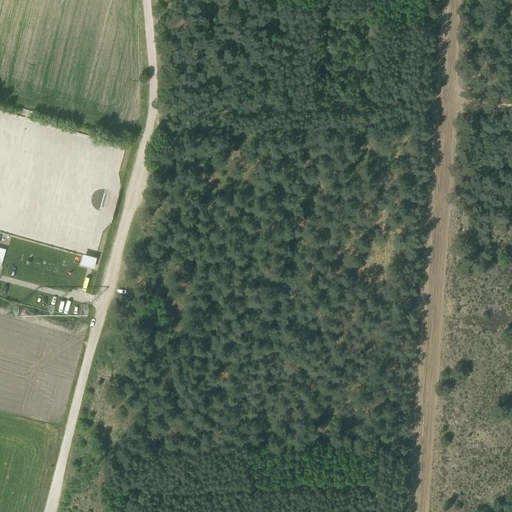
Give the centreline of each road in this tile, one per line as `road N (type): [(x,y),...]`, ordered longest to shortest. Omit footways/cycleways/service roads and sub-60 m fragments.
road 1 (track): [(147,0),(148,133),(46,511)]
road 2 (track): [(452,0),(421,511)]
